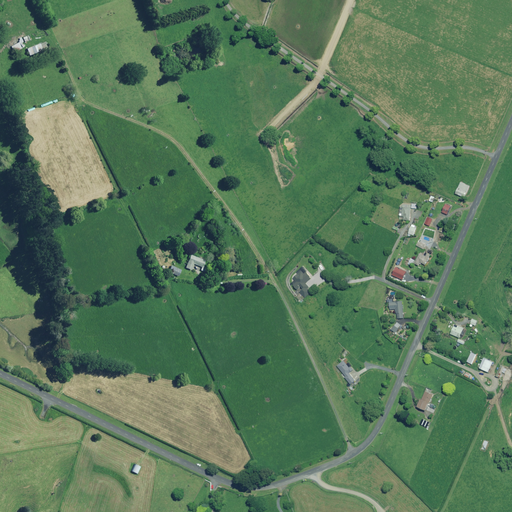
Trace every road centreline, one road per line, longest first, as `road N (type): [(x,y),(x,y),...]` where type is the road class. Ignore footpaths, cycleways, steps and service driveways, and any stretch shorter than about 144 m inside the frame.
road 1 (unclassified): [(511,120),(380,424),(341,459),(268,486),(236,485),(0,373)]
road 2 (unknown): [(494,160),(462,146),(405,139),(223,0)]
